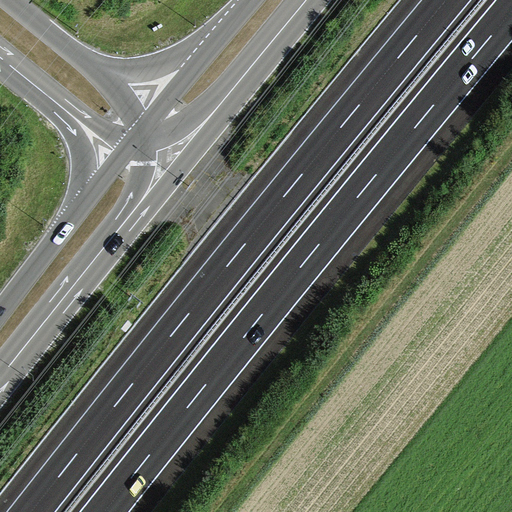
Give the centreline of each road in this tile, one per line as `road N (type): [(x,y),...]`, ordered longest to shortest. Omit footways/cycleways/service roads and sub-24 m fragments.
road 1 (motorway): [(446,0),(31,511)]
road 2 (motorway): [(104,511),(511,11)]
road 3 (primary): [(100,265),(256,76)]
road 4 (primary): [(0,393),(100,265)]
road 5 (secondary): [(10,65),(72,131),(87,199)]
road 6 (secondary): [(233,23),(152,68),(89,61)]
road 7 (primary): [(233,23),(136,138)]
road 8 (secondary): [(10,65),(52,85),(106,131),(136,138)]
road 9 (primary): [(87,199),(0,313)]
road 10 (secondary): [(136,138),(177,127),(219,90),(256,76)]
road 11 (secondary): [(100,265),(108,227),(141,176),(136,138)]
